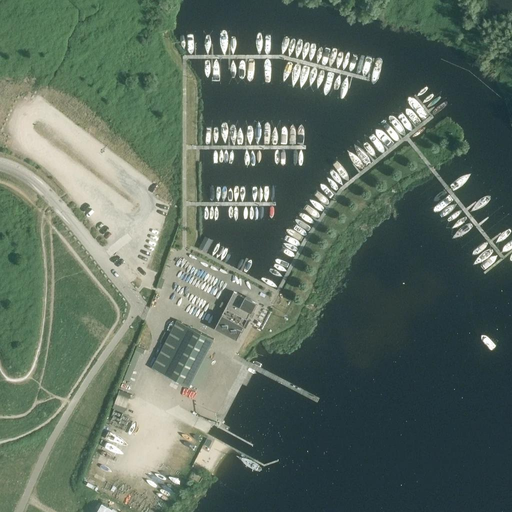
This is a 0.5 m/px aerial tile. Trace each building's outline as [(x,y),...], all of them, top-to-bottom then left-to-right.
[(234,292),(215,328),(237,340),(256,303),(234,292)] [(189,326),(178,322),(172,333),(154,369),(164,374),(189,326)] [(189,326),(164,374),(189,387),(214,339),(189,326)] [(138,346),(124,378),(130,380),(144,348),(138,346)] [(199,387),(213,359),(206,355),(192,384),(199,387)] [(125,411),(131,394),(120,389),(113,407),(125,411)] [(108,511),(113,504),(98,495),(88,511),(108,511)]
